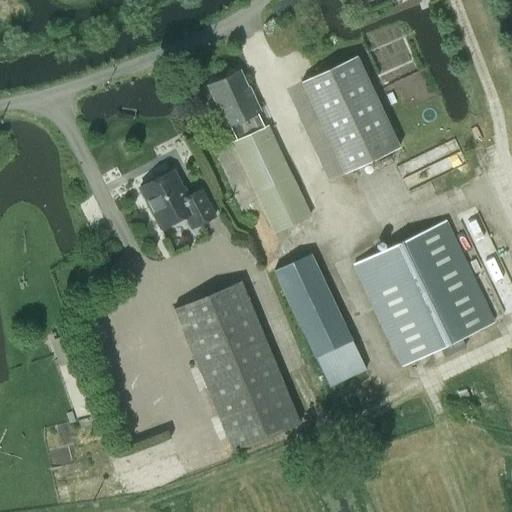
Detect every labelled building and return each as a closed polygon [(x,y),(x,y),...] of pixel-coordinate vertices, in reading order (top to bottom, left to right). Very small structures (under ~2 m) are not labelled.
[(398,147),(355,56),(300,82),(344,173),(398,147)] [(309,216),(268,127),(267,126),(265,127),(239,71),(207,86),(226,126),(229,125),(236,141),(233,142),(273,233),(309,216)] [(186,197),(172,170),(138,187),(160,228),(184,216),(191,228),(214,216),(201,190),(186,197)] [(445,220),(353,264),(401,366),(493,322),(445,220)] [(310,253),(273,271),(314,357),(315,358),(351,340),(310,253)] [(172,309),(232,451),(299,423),(240,281),(172,309)]
